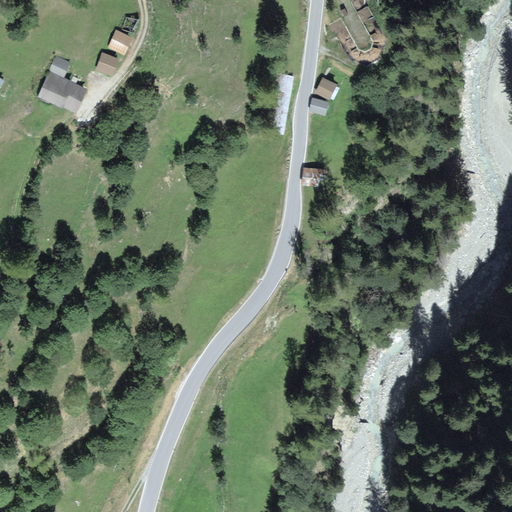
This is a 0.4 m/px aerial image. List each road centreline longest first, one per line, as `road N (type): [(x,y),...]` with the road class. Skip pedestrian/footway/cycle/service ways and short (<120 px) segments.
road 1 (tertiary): [(146,511),(197,376),(277,269),(292,215),(317,0)]
road 2 (track): [(157,0),(160,10),(113,102),(42,134),(0,287)]
